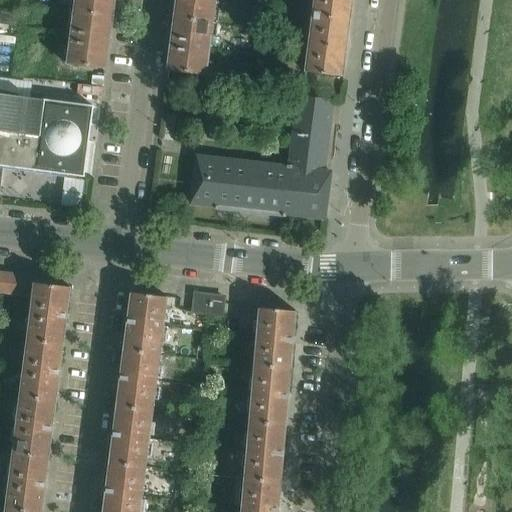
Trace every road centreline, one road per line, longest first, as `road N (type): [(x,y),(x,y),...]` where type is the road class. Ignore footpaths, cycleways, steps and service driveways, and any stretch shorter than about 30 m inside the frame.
road 1 (residential): [(387,0),(351,269)]
road 2 (residential): [(81,511),(114,248)]
road 3 (residential): [(114,248),(154,0)]
road 4 (residential): [(351,269),(330,511)]
road 5 (residential): [(114,248),(351,269)]
road 6 (residential): [(351,269),(511,265)]
